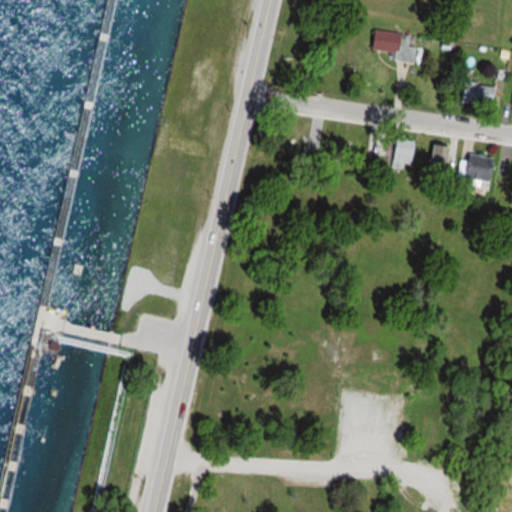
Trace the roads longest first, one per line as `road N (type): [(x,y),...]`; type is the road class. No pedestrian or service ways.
road 1 (secondary): [(165,458),(247,92)]
road 2 (residential): [(442,511),(443,486),(421,470),(165,458)]
road 3 (residential): [(511,131),(247,92)]
